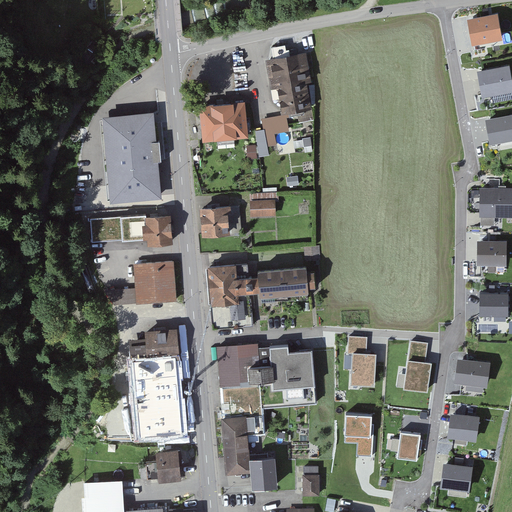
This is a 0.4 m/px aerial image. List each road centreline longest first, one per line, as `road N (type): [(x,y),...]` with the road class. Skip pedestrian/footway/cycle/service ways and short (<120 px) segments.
road 1 (residential): [(443,5),(471,155),(462,182),(459,322),(446,347),(424,491),(400,493),(397,511)]
road 2 (secondary): [(171,52),(211,511)]
road 3 (residential): [(171,52),(443,5)]
